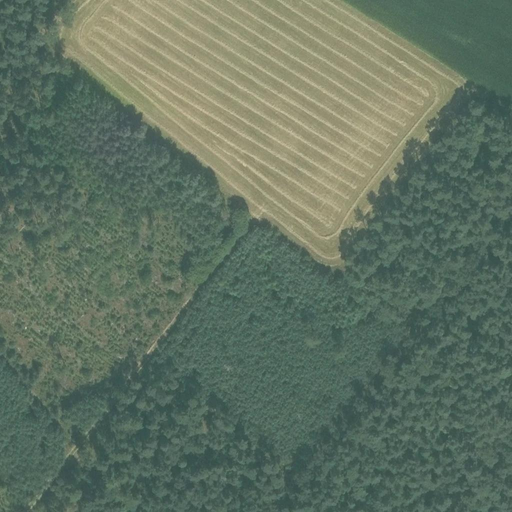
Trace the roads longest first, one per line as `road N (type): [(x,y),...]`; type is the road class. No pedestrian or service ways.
road 1 (track): [(254,214),(26,511)]
road 2 (track): [(119,494),(89,463),(64,462),(65,432),(0,354)]
